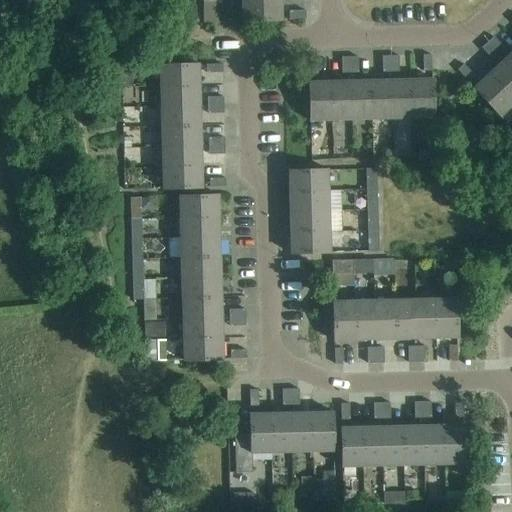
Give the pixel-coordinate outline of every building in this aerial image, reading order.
[(203,22),(216,22),(215,0),(203,0),(203,22)] [(241,0),(242,20),(282,19),(281,0),(241,0)] [(289,10),(289,18),(305,18),(305,10),(289,10)] [(487,41),(498,53),(504,48),(493,36),(487,41)] [(481,47),(492,59),(498,53),(487,41),(481,47)] [(511,50),(503,59),(511,68),(511,50)] [(423,70),(431,70),(431,54),(423,54),(423,70)] [(382,55),(382,71),(391,71),(390,55),(382,55)] [(390,55),(391,71),(399,71),(398,55),(390,55)] [(341,57),(342,72),(350,72),(349,56),(341,57)] [(349,56),(350,72),(358,72),(358,56),(349,56)] [(317,57),(309,57),(309,73),(317,73),(317,57)] [(511,68),(503,59),(488,73),(511,98),(511,68)] [(159,64),(159,85),(199,84),(199,63),(159,64)] [(457,69),(468,81),(474,75),(464,63),(457,69)] [(222,64),(206,64),(207,72),(222,72),(222,64)] [(121,70),(122,82),(133,82),(132,70),(121,70)] [(511,98),(488,73),(473,87),(500,116),(511,104),(511,98)] [(432,77),(412,78),(413,118),(433,117),(432,77)] [(412,78),(391,79),(392,118),(413,118),(412,78)] [(370,79),(350,80),(351,120),(372,119),(370,79)] [(391,79),(370,79),(372,119),(392,118),(391,79)] [(309,81),(310,121),(330,120),(329,80),(309,81)] [(350,80),(329,80),(330,120),(351,120),(350,80)] [(152,106),(200,105),(199,84),(159,85),(152,85),(152,94),(152,106)] [(207,104),(223,104),(223,96),(207,96),(207,104)] [(208,113),(223,112),(223,104),(207,104),(208,113)] [(152,106),(153,126),(200,125),(200,105),(152,106)] [(122,107),(122,116),(133,116),(133,107),(122,107)] [(161,134),(161,147),(201,146),(200,125),(153,126),(153,134),(161,134)] [(208,146),(224,145),(224,137),(208,137),(208,146)] [(209,154),(224,153),(224,145),(208,146),(209,154)] [(385,145),(380,149),(380,156),(391,156),(391,145),(385,145)] [(161,147),(161,167),(201,166),(201,146),(161,147)] [(161,167),(162,188),(202,187),(201,166),(161,167)] [(366,167),(366,189),(377,188),(376,168),(366,167)] [(288,170),(288,191),(328,190),(328,169),(288,170)] [(210,186),(225,186),(225,177),(209,178),(210,186)] [(366,189),(366,209),(377,209),(377,188),(366,189)] [(288,191),(289,211),(329,210),(328,190),(288,191)] [(178,196),(179,216),(219,215),(218,194),(178,196)] [(130,197),(131,217),(141,217),(140,197),(130,197)] [(366,209),(367,230),(378,230),(377,209),(366,209)] [(289,211),(289,232),(329,231),(329,210),(289,211)] [(179,216),(179,237),(219,236),(219,215),(179,216)] [(131,217),(131,238),(142,238),(141,217),(131,217)] [(351,231),(351,252),(378,251),(378,230),(367,230),(367,231),(351,231)] [(289,232),(290,253),(330,252),(329,231),(289,232)] [(179,237),(180,257),(220,256),(219,236),(179,237)] [(131,238),(132,259),(142,258),(142,238),(131,238)] [(180,257),(181,278),(220,277),(220,256),(180,257)] [(132,259),(132,279),(143,279),(142,258),(132,259)] [(331,260),(332,273),(352,273),(352,259),(331,260)] [(181,278),(181,298),(221,297),(220,277),(181,278)] [(132,279),(133,299),(143,299),(143,279),(132,279)] [(181,298),(182,319),(222,318),(221,297),(181,298)] [(436,298),(437,338),(457,337),(456,297),(436,298)] [(394,299),(395,339),(416,338),(415,298),(394,299)] [(415,298),(416,338),(437,338),(436,298),(415,298)] [(143,299),(143,320),(155,319),(155,299),(143,299)] [(353,300),(354,340),(375,339),(374,299),(353,300)] [(374,299),(375,339),(395,339),(394,299),(374,299)] [(333,300),(333,340),(354,340),(353,300),(333,300)] [(229,317),(245,317),(245,308),(229,309),(229,317)] [(229,325),(245,325),(245,317),(229,317),(229,325)] [(182,319),(182,339),(222,338),(222,318),(182,319)] [(144,322),(145,336),(165,336),(164,321),(144,322)] [(182,339),(183,360),(223,359),(222,338),(182,339)] [(166,339),(156,339),(144,340),(145,361),(167,360),(166,339)] [(448,345),(449,361),(457,361),(457,345),(448,345)] [(408,346),(408,362),(417,362),(416,346),(408,346)] [(416,346),(417,362),(424,361),(424,346),(416,346)] [(334,348),(335,364),(343,363),(343,347),(334,348)] [(367,347),(367,363),(375,363),(375,347),(367,347)] [(375,347),(375,363),(384,362),(383,347),(375,347)] [(230,350),(230,358),(246,357),(246,349),(230,350)] [(282,389),(282,404),(291,404),(290,388),(282,389)] [(290,388),(291,404),(299,404),(298,391),(298,388),(290,388)] [(257,389),(249,389),(250,405),(258,405),(257,389)] [(455,416),(463,416),(463,400),(455,400),(455,416)] [(414,401),(414,417),(422,417),(422,401),(414,401)] [(422,401),(422,417),(431,417),(430,401),(422,401)] [(373,402),(373,418),(381,418),(381,402),(373,402)] [(381,402),(381,418),(390,418),(389,402),(381,402)] [(349,403),(341,403),(341,419),(349,419),(349,403)] [(311,411),(291,412),(292,451),(312,451),(311,411)] [(332,411),(311,411),(312,451),(333,451),(332,411)] [(271,452),(270,412),(249,413),(250,434),(234,435),(235,473),(252,472),(252,452),(271,452)] [(291,412),(270,412),(271,452),(292,451),(291,412)] [(443,424),(422,425),(423,464),(444,464),(443,424)] [(464,424),(443,424),(444,464),(465,463),(464,424)] [(402,425),(381,426),(382,465),(403,465),(402,425)] [(422,425),(402,425),(403,465),(423,464),(422,425)] [(341,427),(341,466),(362,466),(361,426),(341,427)] [(361,426),(362,466),(382,465),(381,426),(361,426)] [(314,500),(334,500),(333,473),(323,473),(323,479),(313,479),(314,500)] [(300,477),(301,490),(313,489),(312,476),(300,477)] [(253,492),(229,493),(229,508),(253,507),(253,492)] [(343,505),(362,505),(362,497),(343,497),(343,505)]
